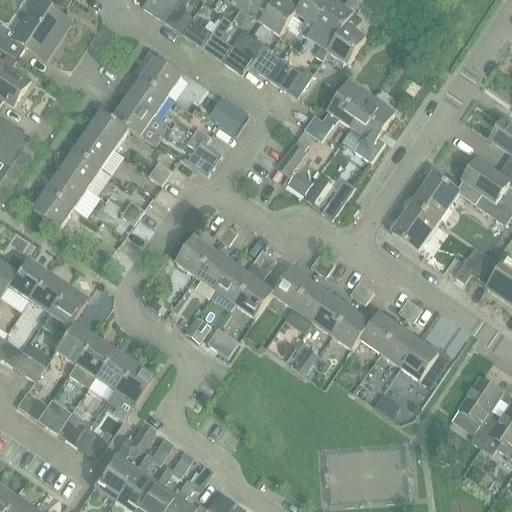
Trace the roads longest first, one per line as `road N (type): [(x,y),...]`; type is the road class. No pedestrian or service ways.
road 1 (residential): [(270,511),(181,434),(173,406),(200,365),(134,321),(128,303),(135,279),(198,195),(215,199)]
road 2 (residential): [(352,248),(511,10)]
road 3 (residential): [(215,199),(265,122),(263,112),(124,9)]
road 4 (residential): [(0,197),(124,9)]
road 5 (residential): [(511,354),(352,248)]
road 6 (residential): [(352,248),(299,226),(263,229),(215,199)]
